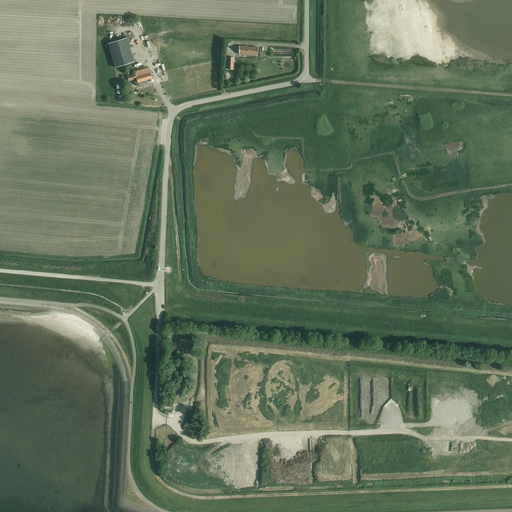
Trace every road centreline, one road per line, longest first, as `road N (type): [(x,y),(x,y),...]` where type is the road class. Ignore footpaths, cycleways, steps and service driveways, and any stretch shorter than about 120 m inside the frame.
road 1 (unclassified): [(153,431),(171,115),(183,105),(305,75),(306,0)]
road 2 (track): [(153,431),(163,485),(201,499),(511,487)]
road 3 (track): [(0,271),(161,285)]
